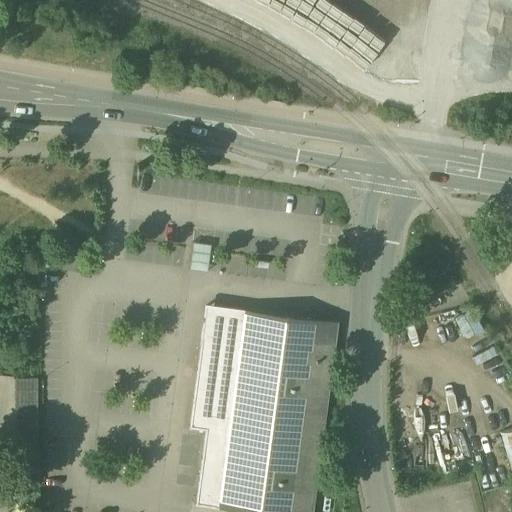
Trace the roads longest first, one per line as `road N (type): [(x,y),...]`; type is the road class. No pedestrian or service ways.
road 1 (secondary): [(391,157),(0,89)]
road 2 (residential): [(391,157),(365,357),(380,511)]
road 3 (track): [(457,0),(426,163)]
road 4 (secondary): [(511,178),(391,157)]
